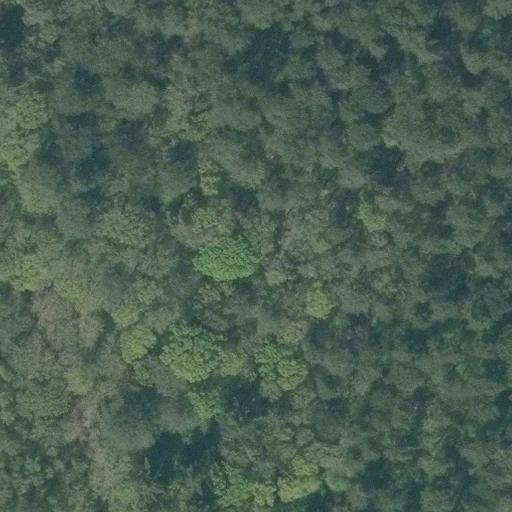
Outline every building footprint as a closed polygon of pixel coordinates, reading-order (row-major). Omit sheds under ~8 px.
[(421,52),(408,51),(407,67),(415,68),(415,63),(421,63),(421,52)] [(187,207),(187,196),(177,196),(177,205),(169,205),(169,223),(184,223),(184,207),(187,207)] [(385,275),(381,259),(366,263),(370,279),(385,275)] [(211,269),(194,268),(194,284),(201,284),(201,288),(210,288),(211,269)] [(168,313),(166,305),(150,308),(154,325),(175,321),(173,312),(168,313)] [(458,410),(437,411),(438,433),(451,433),(451,428),(458,428),(458,410)]
